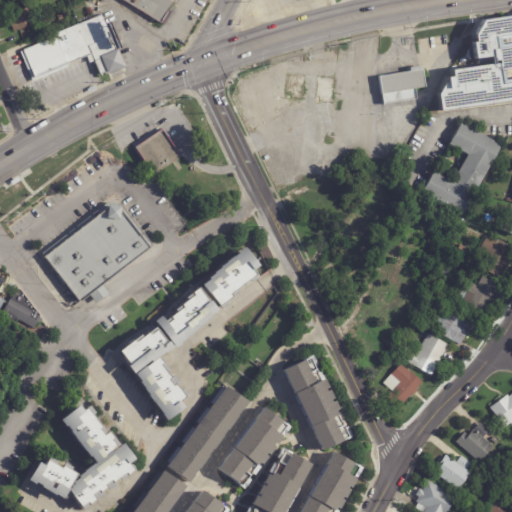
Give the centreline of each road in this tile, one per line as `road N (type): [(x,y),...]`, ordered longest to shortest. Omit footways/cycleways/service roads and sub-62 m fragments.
road 1 (primary): [(419,0),(285,28),(154,77),(0,166)]
road 2 (tertiary): [(258,189),(394,465)]
road 3 (tertiary): [(511,322),(394,465)]
road 4 (tertiary): [(203,58),(258,189)]
